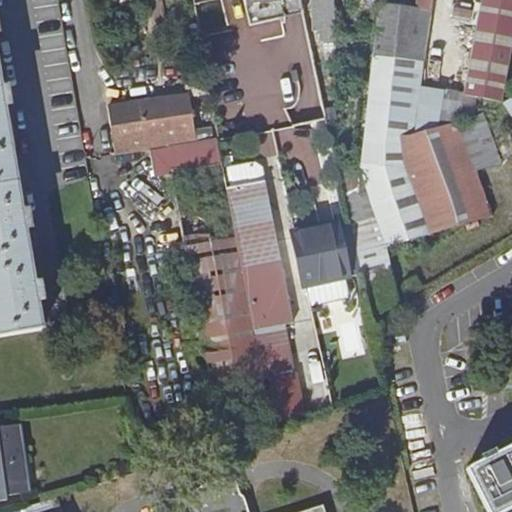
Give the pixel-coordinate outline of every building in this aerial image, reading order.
[(302,0),(244,0),(250,23),(280,17),(287,15),(305,12),(302,0)] [(313,0),(314,29),(321,28),(321,40),(338,40),(336,0),(313,0)] [(383,5),(371,86),(363,165),(367,180),(365,182),(388,244),(491,216),(474,170),(499,161),(483,115),(457,127),(458,122),(412,136),(414,130),(434,0),(421,0),(420,7),(383,5)] [(511,0),(481,0),(464,93),(500,99),(511,36),(511,0)] [(189,92),(212,87),(209,70),(186,74),(189,92)] [(0,335),(42,328),(37,298),(43,297),(40,282),(35,283),(25,227),(30,226),(28,210),(22,211),(4,104),(9,103),(6,86),(1,87),(0,79),(0,335)] [(110,107),(117,153),(198,140),(191,95),(110,107)] [(168,149),(214,398),(263,389),(217,140),(168,149)] [(345,194),(361,184),(362,169),(340,172),(345,194)] [(231,188),(266,381),(299,375),(287,326),(295,324),(266,181),(231,188)] [(399,301),(388,244),(365,182),(361,184),(345,194),(371,317),(399,301)] [(306,229),(317,283),(349,276),(337,222),(306,229)] [(411,294),(425,285),(418,274),(404,282),(411,294)] [(0,500),(7,499),(7,496),(28,492),(23,461),(27,461),(20,423),(0,426),(0,500)] [(511,446),(500,452),(495,455),(490,457),(469,468),(490,511),(501,511),(511,507),(511,446)] [(495,455),(500,452),(497,446),(487,450),(490,457),(495,455)] [(49,511),(57,509),(54,500),(45,502),(49,511)]
